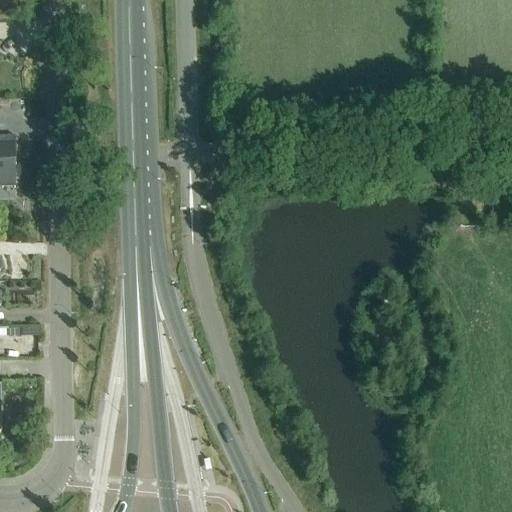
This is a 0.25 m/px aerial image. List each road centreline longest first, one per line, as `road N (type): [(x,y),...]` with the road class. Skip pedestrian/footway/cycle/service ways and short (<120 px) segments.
road 1 (residential): [(47,485),(65,431),(56,0)]
road 2 (track): [(511,150),(189,154)]
road 3 (primary): [(260,511),(135,246)]
road 4 (primary): [(135,246),(130,0)]
road 5 (unclassified): [(190,204),(185,0)]
road 6 (primary): [(168,511),(138,325)]
road 7 (primary): [(138,325),(131,471),(121,511)]
